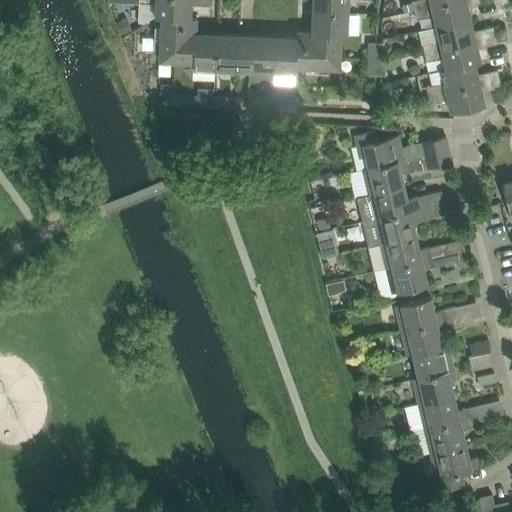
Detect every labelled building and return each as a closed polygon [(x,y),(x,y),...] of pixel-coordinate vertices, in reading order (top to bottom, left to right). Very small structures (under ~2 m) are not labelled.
[(138,0),(138,2),(139,2),(138,22),(145,22),(155,15),(156,15),(162,16),(191,17),(191,4),(200,5),(212,5),(212,0),(138,0)] [(313,0),(313,11),(348,12),(348,0),(313,0)] [(413,0),(412,0),(414,9),(453,0),(413,0)] [(434,14),(437,26),(471,18),(468,6),(488,1),(487,0),(453,0),(414,9),(416,18),(434,14)] [(412,2),(402,5),(404,11),(413,9),(412,2)] [(312,31),(312,33),(341,34),(347,34),(348,12),(313,11),(312,31)] [(193,67),(194,67),(196,32),(197,18),(191,17),(162,16),(160,59),(193,61),(193,67)] [(126,18),(117,22),(122,33),(131,29),(126,18)] [(419,30),(424,52),(495,34),(493,26),(474,30),(471,18),(437,26),(419,30)] [(297,36),(297,66),(340,67),(341,34),(312,33),(312,31),(297,31),(297,36)] [(194,67),(215,68),(217,33),(196,32),(194,67)] [(217,33),(215,68),(250,70),(250,68),(252,68),(253,36),(252,36),(252,35),(217,33)] [(441,69),(441,70),(481,60),(478,48),(497,43),(495,34),(424,52),(426,60),(444,56),(447,68),(441,69)] [(250,70),(274,71),(276,36),(252,35),(252,36),(253,36),(252,68),(250,68),(250,70)] [(274,71),(297,71),(297,66),(297,36),(276,36),(274,71)] [(369,42),(369,58),(382,59),(383,42),(369,42)] [(382,59),(369,58),(368,74),(381,75),(382,59)] [(426,86),(428,95),(500,78),(498,69),(478,74),(475,62),(481,61),(481,60),(441,70),(444,82),(426,86)] [(500,78),(428,95),(430,104),(448,99),(451,112),(485,104),(482,91),(502,87),(500,78)] [(160,85),(160,93),(170,94),(170,85),(160,85)] [(171,105),(189,105),(190,95),(171,94),(171,105)] [(195,106),(213,106),(214,96),(196,95),(195,106)] [(214,96),(213,106),(238,107),(239,97),(214,96)] [(248,108),(269,109),(270,98),(248,98),(248,108)] [(270,98),(269,109),(291,110),(291,99),(270,98)] [(358,144),(364,169),(450,148),(447,135),(402,146),(399,134),(375,140),(373,130),(355,134),(358,144)] [(354,171),(364,169),(358,144),(348,146),(354,171)] [(364,169),(370,194),(405,186),(402,174),(453,161),(450,148),(364,169)] [(370,194),(364,169),(354,171),(348,173),(354,198),(357,197),(370,194)] [(511,219),(511,218),(511,174),(502,177),(511,219)] [(336,177),(329,179),(331,186),(338,184),(336,177)] [(370,194),(357,197),(363,221),(375,218),(444,201),(441,190),(408,198),(405,186),(370,194)] [(375,218),(363,221),(369,245),(381,243),(417,235),(413,221),(447,213),(444,201),(375,218)] [(328,217),(317,219),(319,228),(330,226),(328,217)] [(339,254),(333,229),(316,234),(322,258),(339,254)] [(381,243),(387,267),(444,254),(442,243),(420,249),(417,235),(381,243)] [(444,254),(387,267),(393,293),(429,284),(425,269),(447,264),(444,254)] [(334,280),(325,282),(328,296),(337,294),(334,280)] [(394,304),(400,329),(458,315),(456,305),(434,311),(430,295),(394,304)] [(400,329),(406,353),(448,343),(447,343),(442,344),(439,330),(460,325),(458,315),(400,329)] [(489,350),(487,339),(470,344),(472,354),(489,350)] [(412,377),(412,378),(454,368),(448,343),(406,353),(407,354),(413,353),(418,376),(412,377)] [(412,378),(418,402),(454,394),(450,379),(456,378),(454,368),(412,378)] [(494,369),(477,373),(479,383),(496,379),(494,369)] [(418,402),(424,427),(481,413),(479,403),(457,409),(454,394),(418,402)] [(424,427),(430,452),(466,443),(462,428),(484,423),(481,413),(424,427)] [(466,443),(430,452),(439,490),(464,484),(461,471),(477,467),(475,456),(469,458),(466,443)] [(492,493),(480,496),(483,511),(511,511),(511,510),(508,511),(507,506),(496,508),(492,493)]
